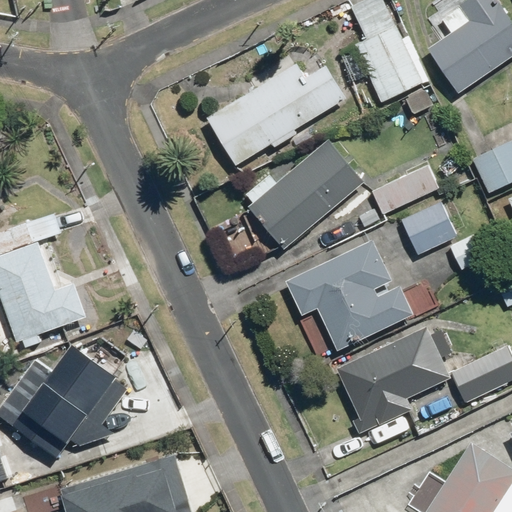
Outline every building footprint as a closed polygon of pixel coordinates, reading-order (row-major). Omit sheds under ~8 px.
[(353,46),(382,103),(425,82),(383,0),(366,0),(351,7),(367,40),(353,46)] [(428,51),(458,95),(511,58),(511,20),(498,0),(471,0),(443,20),(452,34),(428,51)] [(296,64),(207,119),(237,167),(273,145),(275,149),(298,135),(296,131),(347,99),(326,66),(305,78),(296,64)] [(253,204),(249,208),(286,252),(366,183),(329,140),(278,184),(271,175),(246,196),(253,204)] [(511,142),(474,160),(490,195),(511,184),(511,142)] [(430,165),(374,190),(385,215),(441,189),(430,165)] [(444,202),(402,221),(417,255),(459,236),(444,202)] [(0,293),(18,344),(24,341),(27,349),(41,344),(39,336),(88,319),(76,284),(57,291),(39,242),(63,234),(56,213),(0,233),(0,293)] [(490,227),(450,246),(461,270),(501,251),(490,227)] [(374,241),(287,282),(303,317),(318,310),(338,353),(416,316),(401,286),(379,297),(376,291),(393,282),(374,241)] [(511,273),(494,282),(509,311),(511,309),(511,273)] [(428,327),(338,369),(361,418),(354,421),(361,436),(414,411),(408,401),(453,379),(443,358),(454,353),(444,332),(433,337),(428,327)] [(117,377),(72,346),(54,371),(36,358),(0,409),(0,416),(14,426),(13,427),(58,459),(69,444),(74,448),(116,435),(104,426),(129,390),(115,380),(117,377)] [(453,378),(466,405),(511,383),(511,350),(510,346),(451,374),(453,378)] [(511,468),(472,443),(428,511),(496,511),(511,487),(511,468)] [(0,486),(11,483),(0,448),(0,486)] [(191,511),(175,454),(63,488),(69,508),(56,511),(191,511)] [(22,491),(0,497),(0,511),(25,511),(28,511),(22,491)]
